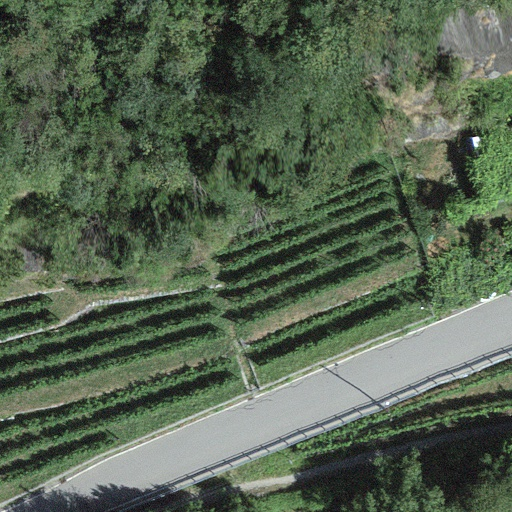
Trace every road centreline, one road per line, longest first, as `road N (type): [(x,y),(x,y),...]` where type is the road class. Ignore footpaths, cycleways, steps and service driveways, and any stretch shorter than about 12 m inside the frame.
road 1 (residential): [(49,511),(511,317)]
road 2 (track): [(511,418),(124,478)]
